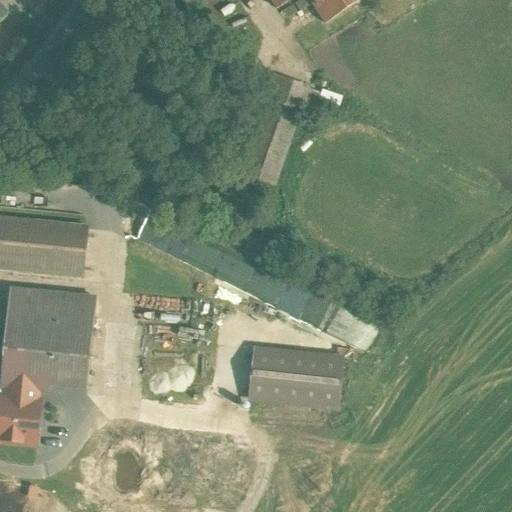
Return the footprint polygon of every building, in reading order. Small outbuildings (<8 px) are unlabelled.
[(181,36),(187,27),(189,19),(188,11),(184,3),(181,0),(145,0),(143,2),(138,11),(138,22),(142,33),(150,40),(161,44),(172,42),(181,36)] [(225,0),(202,0),(212,13),(239,54),(254,44),(225,0)] [(292,0),(270,0),(277,10),(292,0)] [(362,0),(309,0),(325,24),(362,0)] [(229,61),(239,54),(212,13),(201,20),(229,61)] [(308,88),(277,78),(239,191),(269,201),(302,104),(308,88)] [(232,80),(217,79),(215,111),(231,112),(232,80)] [(83,228),(0,218),(0,266),(78,275),(83,228)] [(97,300),(11,291),(3,366),(18,367),(18,371),(39,373),(38,383),(49,384),(88,388),(97,300)] [(343,360),(255,350),(249,400),(337,410),(343,360)] [(18,367),(3,366),(1,387),(7,388),(6,400),(0,398),(0,440),(36,445),(41,404),(36,403),(38,390),(48,391),(49,384),(38,383),(39,373),(18,371),(18,367)] [(247,456),(136,428),(127,463),(238,491),(247,456)]
